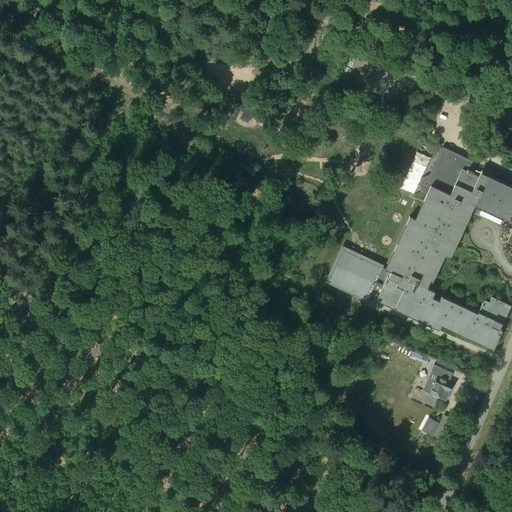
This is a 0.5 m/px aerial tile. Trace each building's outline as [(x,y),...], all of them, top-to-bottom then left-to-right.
[(236,91),(236,62),(206,61),(206,82),(222,82),(222,91),(236,91)] [(229,118),(234,121),(240,109),(243,111),(240,117),(248,121),(254,109),(237,101),(229,118)] [(497,116),(509,129),(511,126),(511,107),(510,109),(507,107),(497,116)] [(343,248),(327,281),(365,298),(369,289),(379,294),(376,300),(438,330),(440,325),(493,349),(502,330),(500,329),(511,305),(491,296),(487,305),(482,303),(477,313),(441,295),(439,300),(432,297),(434,292),(426,288),(430,280),(432,282),(444,256),(449,258),(475,204),(510,221),(508,223),(511,225),(511,230),(508,240),(511,241),(511,178),(498,172),(495,178),(474,168),(477,162),(442,146),(428,175),(424,176),(422,178),(420,180),(419,182),(419,186),(420,189),(421,191),(426,194),(414,219),(409,216),(385,268),(343,248)] [(280,178),(291,177),(290,168),(279,169),(280,178)] [(423,360),(427,351),(417,348),(414,357),(423,360)] [(443,360),(437,357),(435,363),(441,366),(443,360)] [(433,365),(423,390),(446,400),(453,383),(449,382),(453,374),(433,365)] [(439,423),(428,417),(421,430),(432,436),(439,423)]
